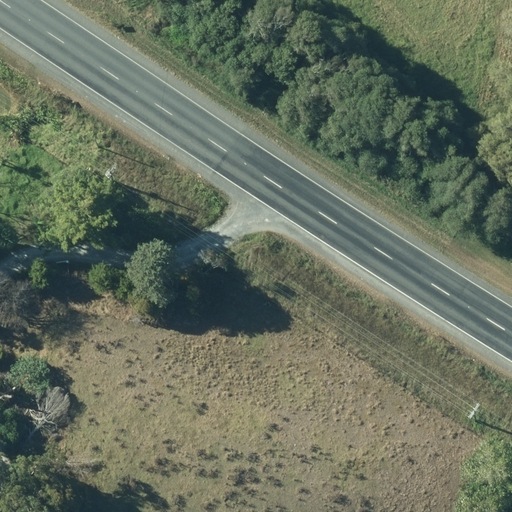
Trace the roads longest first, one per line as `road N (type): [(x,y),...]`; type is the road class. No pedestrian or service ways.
road 1 (primary): [(511,334),(0,2)]
road 2 (unknown): [(0,256),(19,247),(161,268),(182,262),(219,226),(249,167)]
